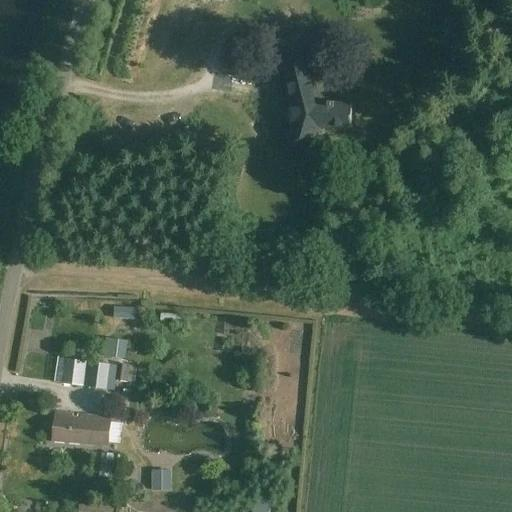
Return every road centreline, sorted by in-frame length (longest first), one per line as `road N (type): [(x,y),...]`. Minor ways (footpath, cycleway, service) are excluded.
road 1 (track): [(14,270),(511,321)]
road 2 (unclassified): [(0,341),(29,193),(85,0)]
